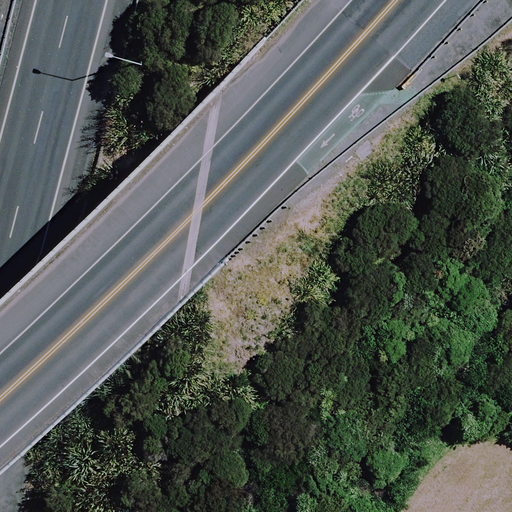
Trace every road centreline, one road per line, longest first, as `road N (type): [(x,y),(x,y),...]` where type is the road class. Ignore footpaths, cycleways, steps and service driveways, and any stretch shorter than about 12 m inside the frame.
road 1 (tertiary): [(393,0),(222,193),(0,399)]
road 2 (motorway): [(73,0),(0,300)]
